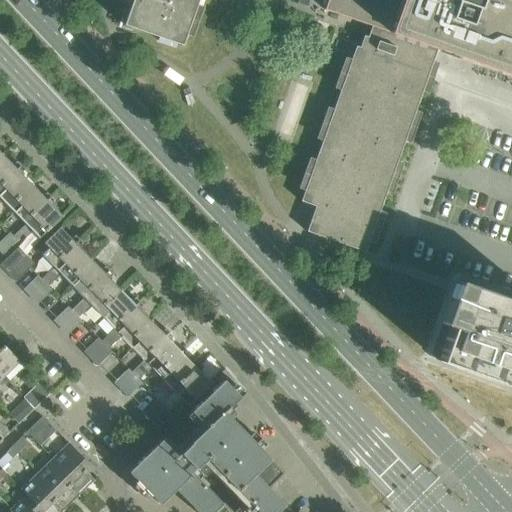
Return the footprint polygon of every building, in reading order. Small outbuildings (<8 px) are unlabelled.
[(122,26),(180,47),(196,0),(126,0),(131,1),(122,26)] [(511,0),(327,0),(324,10),(371,27),(437,50),(511,76),(511,0)] [(306,232),(365,253),(437,50),(371,27),(367,38),(363,36),(359,48),(355,47),(300,202),(315,207),(306,232)] [(0,187),(0,185),(21,166),(17,162),(14,164),(10,164),(1,155),(0,156),(0,202),(2,201),(0,198),(0,195),(4,191),(0,187)] [(14,202),(32,185),(23,176),(23,172),(25,170),(21,166),(0,185),(0,187),(4,191),(0,195),(0,198),(2,201),(13,213),(19,207),(14,202)] [(29,218),(51,197),(47,193),(46,194),(40,194),(32,185),(14,202),(19,207),(13,213),(25,225),(12,237),(15,241),(22,235),(26,238),(32,232),(28,228),(34,223),(29,218)] [(39,239),(62,217),(52,207),(53,203),(55,201),(51,197),(29,218),(34,223),(28,228),(32,232),(39,239)] [(58,261),(80,240),(76,236),(74,238),(69,238),(60,228),(44,244),(49,249),(42,256),(54,268),(58,272),(64,266),(58,261)] [(64,266),(58,272),(62,276),(74,288),(79,282),(74,277),(90,261),(83,252),(83,246),(84,244),(80,240),(58,261),(64,266)] [(0,269),(7,276),(26,257),(18,249),(0,266),(0,269)] [(15,284),(30,269),(34,265),(26,257),(7,276),(15,284)] [(89,292),(110,271),(106,267),(104,269),(98,269),(90,261),(74,277),(79,282),(74,288),(85,300),(89,303),(94,298),(89,292)] [(55,282),(62,276),(58,272),(54,268),(48,274),(55,282)] [(94,298),(89,303),(92,307),(103,319),(109,313),(104,308),(121,292),(113,283),(113,277),(114,275),(110,271),(89,292),(94,298)] [(55,282),(48,274),(41,281),(49,288),(55,282)] [(511,307),(511,303),(511,300),(457,281),(449,301),(450,302),(430,357),(438,360),(437,361),(511,387),(511,307)] [(119,323),(140,303),(136,298),(133,300),(129,300),(121,292),(104,308),(109,313),(103,319),(115,331),(119,335),(124,329),(119,323)] [(89,303),(85,300),(79,306),(86,313),(92,307),(89,303)] [(124,329),(119,335),(123,338),(134,350),(139,345),(134,339),(152,323),(143,314),(143,309),(145,307),(140,303),(119,323),(124,329)] [(86,313),(79,306),(72,312),(79,319),(86,313)] [(149,354),(171,334),(167,330),(165,332),(160,332),(152,323),(134,339),(139,345),(134,350),(145,361),(148,365),(154,359),(149,354)] [(116,345),(123,338),(119,335),(115,331),(109,337),(116,345)] [(152,369),(164,381),(169,375),(164,369),(181,353),(173,344),(173,339),(175,338),(171,334),(149,354),(154,359),(148,365),(152,369)] [(116,345),(109,337),(103,343),(110,351),(116,345)] [(19,364),(3,347),(0,349),(0,374),(4,379),(19,364)] [(179,385),(201,364),(196,359),(195,361),(189,361),(181,353),(164,369),(169,375),(164,381),(175,393),(178,396),(184,391),(179,385)] [(146,375),(152,369),(148,365),(145,361),(138,367),(146,375)] [(182,399),(188,406),(211,384),(203,375),(203,370),(205,369),(201,364),(179,385),(184,391),(178,396),(182,399)] [(146,375),(138,367),(132,373),(139,381),(146,375)] [(289,511),(267,489),(277,479),(283,474),(222,412),(238,397),(222,381),(189,412),(205,429),(176,457),(160,441),(128,472),(159,504),(175,489),(196,511),(215,511),(221,507),(225,511),(289,511)] [(39,404),(36,400),(29,393),(23,398),(34,409),(39,404)] [(178,396),(175,393),(169,399),(175,405),(182,399),(178,396)] [(175,405),(169,399),(163,405),(169,411),(175,405)] [(24,419),(13,408),(8,413),(18,424),(24,419)] [(33,439),(44,429),(38,423),(28,433),(33,439)] [(17,455),(28,445),(22,438),(11,448),(17,455)] [(53,459),(52,460),(68,475),(63,481),(79,497),(81,495),(95,482),(80,466),(85,461),(69,444),(53,459)] [(1,470),(11,460),(5,454),(0,459),(0,469),(0,470),(1,470)] [(52,460),(37,475),(52,491),(47,496),(62,511),(63,511),(65,511),(79,497),(63,481),(68,475),(52,460)] [(37,475),(21,490),(26,495),(36,506),(31,511),(32,511),(62,511),(47,496),(52,491),(37,475)] [(26,495),(11,510),(12,511),(32,511),(31,511),(36,506),(26,495)]
